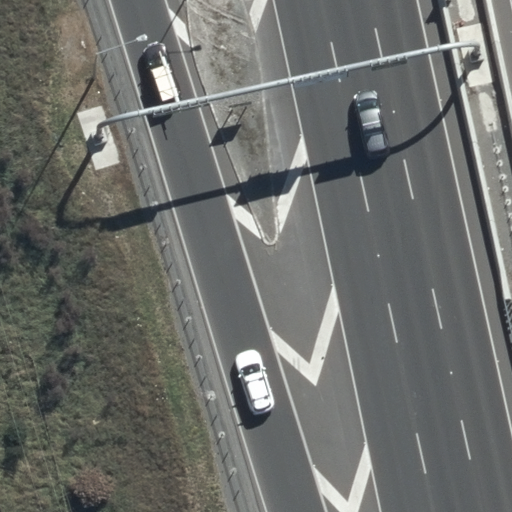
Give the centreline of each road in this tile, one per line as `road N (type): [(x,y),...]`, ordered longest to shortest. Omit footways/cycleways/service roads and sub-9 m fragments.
road 1 (motorway): [(308,511),(139,0)]
road 2 (motorway): [(459,511),(349,0)]
